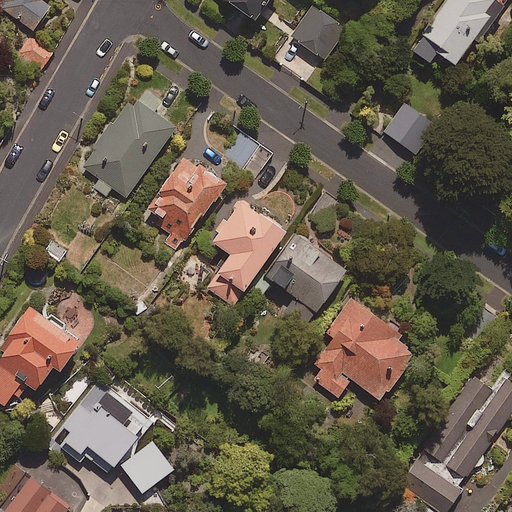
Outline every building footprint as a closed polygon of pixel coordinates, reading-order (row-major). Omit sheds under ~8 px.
[(43,0),(0,0),(0,10),(31,32),(49,6),(42,1),(43,0)] [(266,0),(222,0),(251,21),(266,0)] [(506,0),(446,0),(411,51),(428,63),(435,53),(452,66),(473,37),(478,40),(506,0)] [(343,31),(311,8),(291,37),(323,59),(343,31)] [(53,53),(30,37),(19,53),(41,69),(53,53)] [(352,86),(322,64),(308,83),(338,105),(352,86)] [(159,101),(143,91),(135,103),(128,98),(81,166),(100,179),(94,188),(105,196),(111,188),(125,198),(173,127),(152,112),(159,101)] [(439,129),(403,103),(382,132),(418,158),(439,129)] [(240,131),(223,155),(256,178),(272,153),(240,131)] [(223,184),(180,156),(141,216),(183,244),(223,184)] [(282,232),(237,201),(209,242),(228,256),(206,288),(232,306),(282,232)] [(345,268),(295,232),(264,276),(314,312),(345,268)] [(68,248),(55,237),(44,251),(58,262),(68,248)] [(397,335),(350,300),(325,333),(332,339),(306,374),(337,397),(350,380),(379,402),(414,355),(394,340),(397,335)] [(77,343),(25,306),(1,339),(9,344),(0,356),(0,404),(3,406),(20,383),(33,392),(49,368),(56,373),(77,343)] [(494,393),(471,377),(421,449),(465,479),(511,411),(511,385),(504,380),(494,393)] [(107,474),(150,416),(106,383),(58,447),(80,463),(85,457),(107,474)] [(151,443),(119,468),(140,494),(172,469),(151,443)] [(445,511),(460,490),(415,460),(398,485),(439,511),(445,511)] [(64,511),(68,507),(27,476),(0,511),(64,511)]
